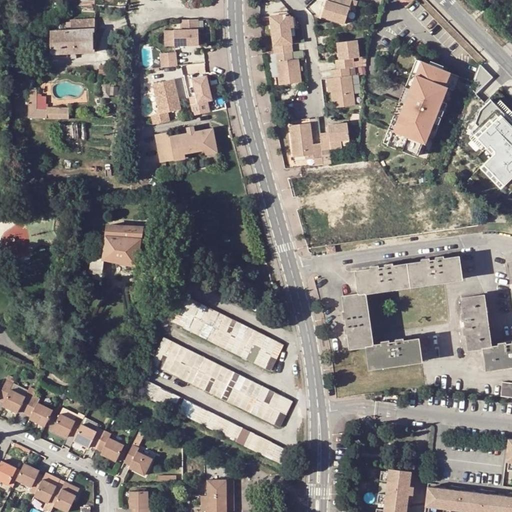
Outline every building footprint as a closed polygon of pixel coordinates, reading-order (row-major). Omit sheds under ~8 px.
[(360,1),(357,0),(314,0),(307,8),(322,19),(345,26),(351,8),(357,9),(360,1)] [(291,52),(293,51),(290,29),(289,17),(286,14),(270,16),(274,54),(275,53),(291,52)] [(50,31),(51,52),(60,52),(95,50),(95,48),(93,48),(92,30),(95,30),(94,17),(71,18),(71,29),(50,31)] [(176,29),(177,44),(201,44),(200,18),(183,18),(183,28),(176,29)] [(176,29),(168,29),(169,45),(177,44),(176,29)] [(337,70),(353,68),(353,61),(352,59),(359,58),(357,41),(337,43),(339,61),(336,61),(337,70)] [(179,65),(178,55),(171,56),(171,52),(164,52),(165,66),(179,65)] [(298,60),(292,60),(291,52),(275,53),(279,85),(301,82),(298,60)] [(408,90),(420,61),(414,59),(403,87),(408,90)] [(449,72),(420,61),(408,90),(403,87),(402,87),(397,101),(403,104),(397,118),(386,146),(416,158),(421,143),(425,144),(430,130),(441,101),(447,88),(444,86),(449,72)] [(333,78),(330,79),(332,93),(333,108),(355,105),(351,76),(355,76),(355,67),(353,68),(337,70),(332,70),(333,78)] [(188,96),(192,115),(200,113),(198,103),(206,101),(212,100),(208,75),(193,78),(196,95),(188,96)] [(173,78),(152,82),(159,113),(151,115),(153,124),(161,122),(169,121),(166,111),(180,108),(173,78)] [(38,107),(38,89),(30,89),(29,117),(70,118),(71,106),(47,105),(47,108),(38,107)] [(511,112),(501,101),(497,105),(490,98),(480,108),(476,124),(479,127),(468,137),(471,141),(468,144),(474,149),(479,144),(493,158),(482,168),(501,187),(511,176),(511,112)] [(198,103),(200,113),(208,111),(206,101),(198,103)] [(447,104),(441,101),(430,130),(435,132),(447,104)] [(386,146),(397,118),(392,116),(381,144),(386,146)] [(85,134),(84,122),(63,124),(64,136),(85,134)] [(155,133),(160,161),(186,157),(185,153),(205,149),(206,153),(219,151),(214,126),(196,129),(195,125),(186,126),(187,131),(170,134),(170,131),(155,133)] [(305,159),(314,158),(314,161),(315,165),(323,164),(322,152),(321,146),(313,147),(311,126),(290,129),(293,160),(305,159)] [(328,128),(329,135),(320,136),(321,146),(322,152),(331,151),(331,144),(349,142),(347,126),(328,128)] [(353,181),(328,183),(331,222),(362,220),(359,188),(353,189),(353,181)] [(431,231),(454,229),(454,219),(430,221),(431,231)] [(137,266),(143,226),(107,224),(103,257),(92,255),(89,277),(101,279),(105,259),(137,266)] [(326,247),(327,254),(336,253),(335,246),(326,247)] [(375,268),(356,271),(359,293),(343,295),(345,310),(343,311),(343,314),(345,314),(347,324),(345,324),(345,328),(348,328),(350,347),(367,345),(370,368),(422,361),(418,338),(400,341),(400,338),(395,338),(396,341),(389,342),(389,339),(385,340),(386,342),(373,344),(366,292),(462,278),(459,256),(441,258),(440,255),(436,256),(436,259),(430,260),(429,257),(425,258),(425,261),(389,266),(388,263),(384,264),(384,266),(379,267),(378,264),(374,265),(375,268)] [(511,339),(511,340),(511,343),(505,344),(505,341),(501,341),(501,344),(491,346),(483,294),(478,295),(461,297),(464,315),(461,316),(461,320),(465,320),(466,327),(462,328),(463,331),(466,331),(469,349),(483,347),(487,370),(511,366),(511,339)] [(184,296),(172,322),(270,370),(283,344),(184,296)] [(164,338),(151,364),(280,427),(292,401),(164,338)] [(0,399),(4,402),(14,382),(8,379),(3,388),(0,387),(0,399)] [(289,467),(296,454),(144,379),(137,393),(289,467)] [(2,406),(16,413),(17,411),(19,407),(26,411),(33,397),(37,389),(31,386),(29,389),(14,382),(4,402),(2,406)] [(501,395),(511,396),(511,382),(502,382),(501,395)] [(32,414),(31,418),(30,420),(44,427),(52,411),(37,404),(39,400),(33,397),(26,411),(32,414)] [(59,415),(74,422),(76,417),(78,413),(64,406),(59,415)] [(82,420),(76,417),(74,422),(59,415),(52,430),(66,437),(67,435),(69,432),(75,435),(80,425),(82,420)] [(95,432),(97,428),(100,423),(85,416),(82,420),(80,425),(95,432)] [(104,432),(97,428),(95,432),(80,425),(75,435),(74,438),(73,441),(87,447),(88,446),(90,443),(97,446),(104,432)] [(102,455),(112,460),(119,463),(126,448),(111,440),(109,439),(111,435),(104,432),(97,446),(104,450),(102,453),(102,455)] [(131,464),(130,466),(129,468),(145,476),(153,461),(137,453),(139,449),(132,446),(125,460),(131,464)] [(0,462),(0,480),(8,484),(11,477),(15,468),(0,462)] [(42,478),(35,475),(37,472),(38,469),(24,463),(20,471),(16,479),(30,486),(28,490),(35,493),(42,478)] [(409,511),(412,498),(407,497),(408,490),(412,490),(414,469),(392,466),(392,468),(391,478),(389,488),(389,493),(388,503),(387,506),(387,508),(386,511),(409,511)] [(383,477),(391,478),(392,468),(384,467),(383,477)] [(15,468),(11,477),(16,479),(20,471),(15,468)] [(59,494),(53,491),(57,483),(59,478),(45,471),(44,475),(42,478),(35,493),(34,496),(46,501),(43,508),(51,511),(54,505),(59,494)] [(206,479),(206,494),(233,493),(232,479),(206,479)] [(59,494),(54,505),(67,511),(79,487),(65,481),(63,486),(59,494)] [(59,494),(63,486),(57,483),(53,491),(59,494)] [(452,483),(452,486),(451,492),(458,493),(459,488),(460,484),(452,483)] [(511,511),(511,494),(510,494),(510,499),(502,498),(503,493),(485,491),(484,495),(477,495),(477,490),(459,488),(458,493),(451,492),(452,486),(431,484),(430,484),(428,505),(494,511),(511,511)] [(503,489),(503,493),(502,498),(510,499),(510,494),(510,490),(503,489)] [(408,490),(407,497),(412,498),(415,498),(417,491),(412,490),(408,490)] [(130,507),(132,507),(135,507),(135,511),(161,511),(162,506),(157,506),(156,491),(129,491),(130,507)] [(379,501),(388,503),(389,493),(380,492),(379,501)] [(207,510),(225,509),(233,509),(233,493),(206,494),(200,494),(201,510),(207,510)]
